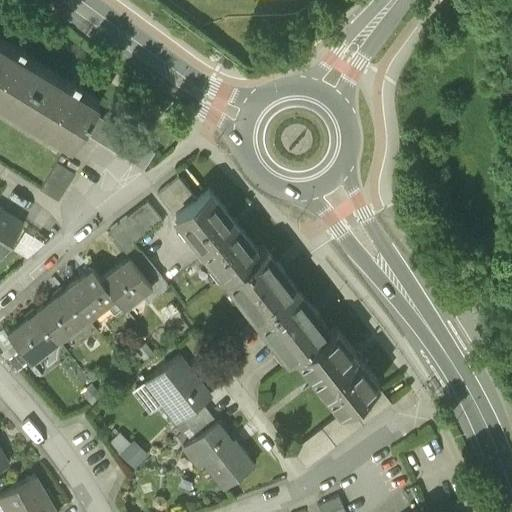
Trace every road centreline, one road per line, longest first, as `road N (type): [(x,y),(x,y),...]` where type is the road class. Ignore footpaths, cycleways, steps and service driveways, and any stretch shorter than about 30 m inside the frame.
road 1 (residential): [(0,298),(195,141)]
road 2 (secondary): [(511,494),(457,375),(406,301)]
road 3 (secondary): [(107,29),(190,106),(242,136)]
road 4 (residential): [(254,511),(401,428)]
road 5 (secondary): [(255,106),(107,29)]
road 6 (residential): [(98,511),(0,380)]
road 7 (secondary): [(406,301),(344,163)]
road 8 (secondary): [(306,193),(406,301)]
road 9 (unknown): [(235,397),(300,511)]
road 10 (unclassified): [(388,0),(295,88)]
road 11 (unclassified): [(338,109),(397,0)]
